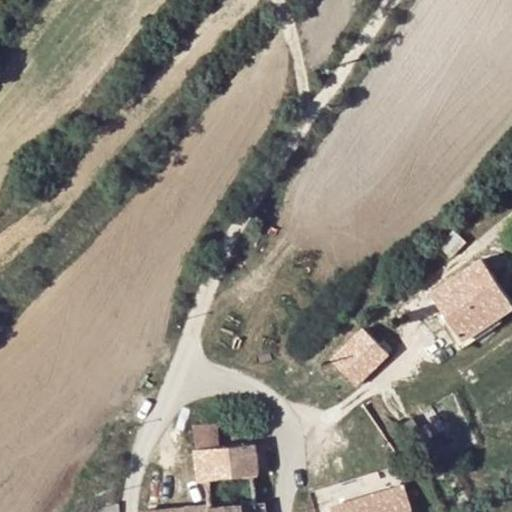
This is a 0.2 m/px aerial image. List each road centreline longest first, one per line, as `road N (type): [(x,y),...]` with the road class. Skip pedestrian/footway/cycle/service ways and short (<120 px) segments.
road 1 (residential): [(287,511),(283,427),(269,401),(215,378),(191,380),(167,401),(147,437),(131,511)]
road 2 (track): [(306,122),(306,81),(275,0)]
